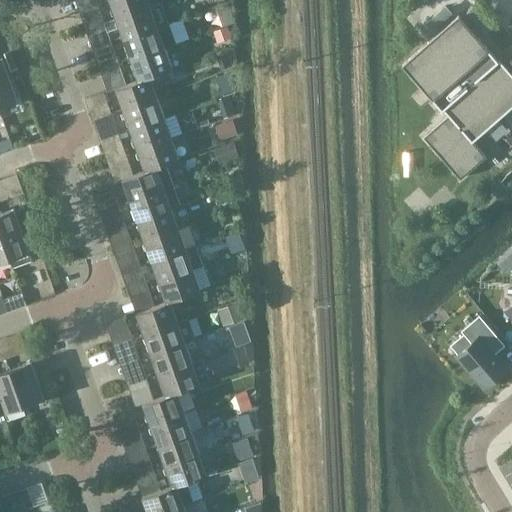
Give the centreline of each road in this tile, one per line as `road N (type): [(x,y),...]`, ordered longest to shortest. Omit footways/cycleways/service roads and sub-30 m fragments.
road 1 (residential): [(57,307),(104,291),(57,145)]
road 2 (residential): [(75,454),(102,445),(57,307)]
road 3 (residential): [(57,145),(82,135),(35,0)]
